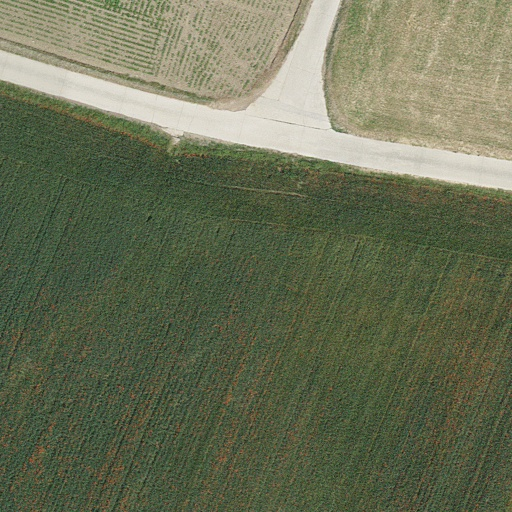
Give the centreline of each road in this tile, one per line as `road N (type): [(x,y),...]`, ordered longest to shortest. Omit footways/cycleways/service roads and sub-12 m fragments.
road 1 (track): [(511,179),(278,139),(0,62)]
road 2 (track): [(327,0),(278,139)]
